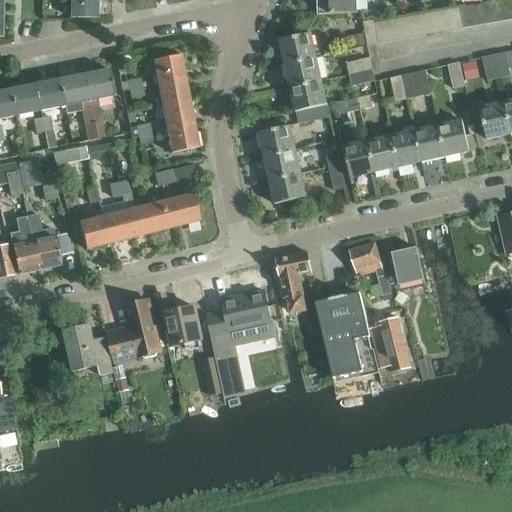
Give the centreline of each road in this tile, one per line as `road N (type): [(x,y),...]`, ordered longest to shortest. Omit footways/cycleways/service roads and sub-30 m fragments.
road 1 (residential): [(250,254),(511,190)]
road 2 (residential): [(0,61),(257,7)]
road 3 (residential): [(250,254),(0,313)]
road 4 (residential): [(250,254),(222,118),(257,7)]
